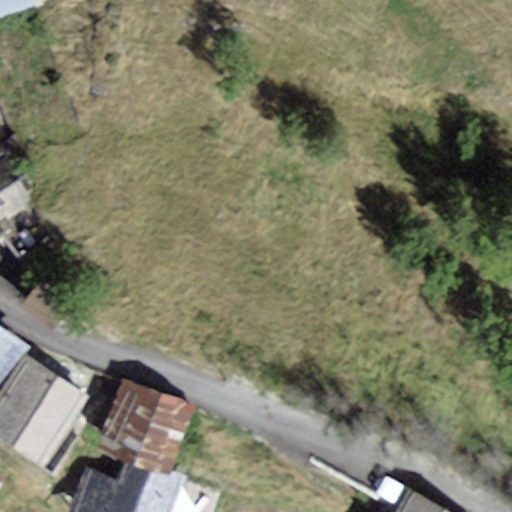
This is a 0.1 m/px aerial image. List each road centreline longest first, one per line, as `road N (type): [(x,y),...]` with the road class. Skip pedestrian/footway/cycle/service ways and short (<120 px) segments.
road 1 (residential): [(0,303),(44,334),(260,414),(486,511)]
road 2 (track): [(349,511),(273,454),(260,414)]
